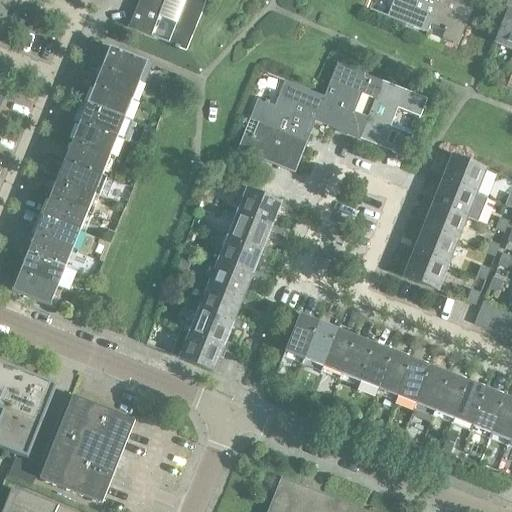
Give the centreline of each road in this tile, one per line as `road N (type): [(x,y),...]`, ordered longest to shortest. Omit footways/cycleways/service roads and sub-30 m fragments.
road 1 (residential): [(473,511),(230,415)]
road 2 (residential): [(230,415),(0,319)]
road 3 (residential): [(358,294),(301,269),(342,174),(398,198)]
road 4 (residential): [(511,359),(358,294)]
road 5 (residential): [(0,220),(56,78)]
